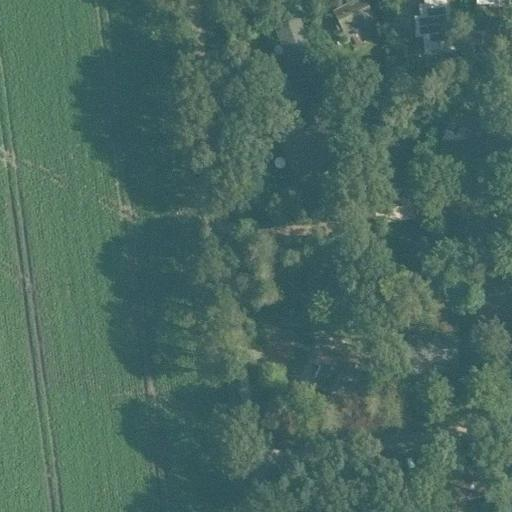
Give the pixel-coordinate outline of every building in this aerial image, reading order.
[(421,20),(415,20),(416,41),(427,39),(429,55),(451,52),(445,0),(428,0),(429,11),(423,11),(424,19),(421,20)] [(337,15),(346,33),(372,20),(363,2),(337,15)] [(300,23),(274,34),(290,72),(316,62),(300,23)] [(482,35),(470,35),(470,47),(482,46),(482,35)] [(449,129),(443,143),(511,175),(511,149),(463,127),(460,134),(449,129)] [(340,165),(320,130),(285,150),(301,177),(325,163),(330,171),(337,167),(340,165)] [(383,200),(384,209),(414,205),(410,180),(377,185),(379,201),(383,200)] [(332,307),(330,268),(311,269),(313,308),(332,307)] [(447,361),(446,365),(456,366),(457,341),(413,340),(413,355),(418,355),(417,365),(427,365),(427,360),(447,361)] [(322,342),(313,364),(322,368),(316,381),(335,389),(340,376),(349,379),(358,357),(322,342)] [(451,481),(438,483),(443,511),(457,511),(456,506),(482,501),(481,495),(477,476),(463,478),(462,474),(450,476),(451,481)]
